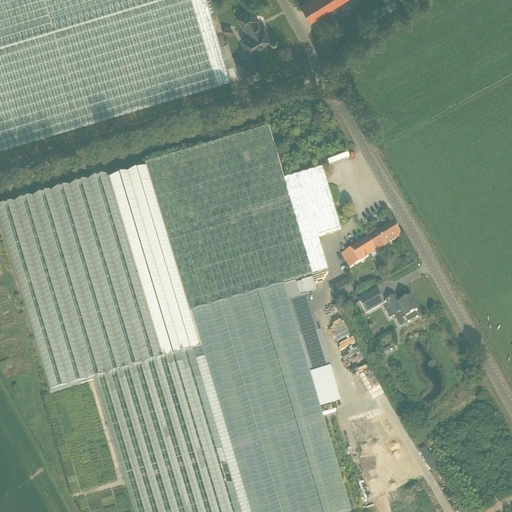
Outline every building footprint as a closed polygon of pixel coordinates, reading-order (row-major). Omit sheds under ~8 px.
[(219,44),(205,0),(133,0),(0,40),(0,148),(229,79),(219,44)] [(0,0),(0,40),(133,0),(0,0)] [(307,0),(300,4),(310,20),(343,0),(307,0)] [(394,0),(393,0),(379,8),(383,15),(398,6),(394,0)] [(241,40),(248,52),(269,41),(263,29),(261,30),(256,21),(258,20),(251,8),(236,16),(243,28),(244,27),(249,36),(241,40)] [(336,50),(329,37),(322,41),(329,54),(336,50)] [(240,76),(253,72),(249,57),(235,61),(240,76)] [(146,169),(188,313),(283,285),(327,272),(317,238),(340,231),(322,170),(283,181),(268,129),(145,166),(146,169)] [(327,167),(349,161),(347,155),(326,162),(327,167)] [(105,178),(0,209),(0,230),(49,395),(92,382),(192,352),(199,350),(188,313),(146,169),(106,181),(105,178)] [(349,269),(358,264),(392,242),(401,237),(392,223),(376,233),(375,231),(366,236),(365,237),(367,239),(340,255),(349,269)] [(301,282),(295,284),(299,297),(299,299),(306,297),(305,295),(316,292),(312,278),(300,282),(301,282)] [(337,304),(355,296),(346,279),(329,288),(337,304)] [(350,511),(283,285),(188,313),(199,350),(192,352),(239,511),(350,511)] [(376,292),(359,302),(366,315),(383,305),(376,292)] [(388,309),(385,311),(390,319),(393,317),(394,316),(394,317),(396,320),(403,316),(407,323),(418,317),(415,313),(416,312),(409,299),(398,305),(393,298),(386,302),(389,308),(388,309)] [(239,511),(192,352),(92,382),(132,511),(239,511)] [(425,449),(420,453),(432,473),(437,469),(425,449)]
